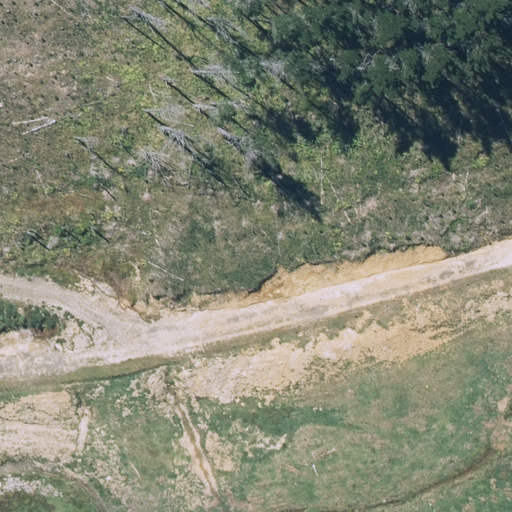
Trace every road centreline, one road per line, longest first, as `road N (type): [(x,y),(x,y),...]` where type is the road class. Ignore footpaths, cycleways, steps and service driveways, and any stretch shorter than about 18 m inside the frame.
road 1 (track): [(511,256),(166,358),(0,384)]
road 2 (track): [(0,252),(43,257),(122,364)]
